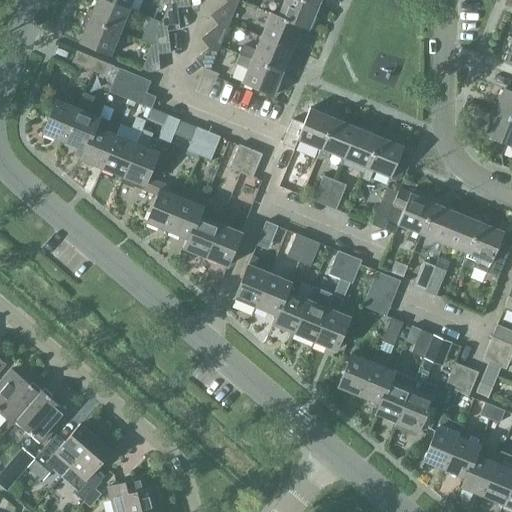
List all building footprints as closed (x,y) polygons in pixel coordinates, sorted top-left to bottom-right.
[(88,9),(85,18),(121,33),(130,10),(106,0),(96,0),(92,11),(88,9)] [(106,0),(130,10),(134,0),(106,0)] [(177,2),(171,0),(170,0),(161,23),(167,26),(168,32),(180,30),(177,8),(177,2)] [(171,0),(177,2),(177,8),(190,7),(188,0),(171,0)] [(224,20),(230,23),(240,0),(239,0),(229,0),(227,2),(211,16),(218,25),(224,20)] [(320,16),(323,8),(303,0),(284,0),(279,16),(278,16),(306,28),(305,28),(309,30),(315,14),(320,16)] [(270,13),(261,36),(293,49),(299,35),(302,36),(305,28),(306,28),(278,16),(279,16),(270,13)] [(112,56),(121,33),(85,18),(81,27),(85,28),(79,43),(112,56)] [(214,44),(221,47),(230,23),(224,20),(218,25),(202,38),(209,48),(214,44)] [(167,26),(161,23),(155,37),(152,46),(157,48),(158,55),(171,53),(168,32),(167,26)] [(145,33),(142,41),(152,46),(155,37),(145,33)] [(244,45),(240,54),(287,74),(291,66),(287,65),(293,49),(261,36),(255,50),(244,45)] [(221,47),(214,44),(209,48),(197,59),(203,67),(205,68),(211,71),(221,47)] [(157,48),(152,46),(142,69),(149,72),(160,71),(158,55),(157,48)] [(72,63),(93,71),(98,59),(77,51),(72,63)] [(240,54),(236,64),(248,69),(242,84),(274,97),(280,81),(284,83),(287,74),(240,54)] [(98,59),(93,71),(103,76),(108,64),(98,59)] [(205,68),(203,72),(217,78),(219,74),(211,71),(205,68)] [(110,91),(120,96),(125,84),(147,93),(151,82),(120,69),(110,91)] [(125,84),(120,96),(152,109),(157,97),(147,93),(125,84)] [(496,102),(492,111),(511,119),(511,92),(504,90),(499,103),(496,102)] [(94,126),(96,127),(100,117),(89,113),(95,97),(84,93),(78,108),(64,143),(84,151),(94,126)] [(43,134),(64,143),(78,108),(57,100),(43,134)] [(298,140),(321,149),(335,114),(327,111),(326,114),(310,108),(303,124),(293,120),(283,144),(294,149),(298,140)] [(511,119),(492,111),(489,120),(491,121),(486,135),(511,145),(511,119)] [(327,161),(330,153),(343,159),(357,127),(343,121),(344,118),(335,114),(321,149),(318,157),(327,161)] [(170,143),(180,121),(168,116),(159,138),(170,143)] [(109,121),(100,117),(96,127),(94,126),(84,151),(80,160),(102,169),(116,135),(105,131),(109,121)] [(102,169),(123,177),(137,144),(137,143),(141,132),(120,124),(116,135),(102,169)] [(343,159),(366,168),(381,133),(373,129),(372,133),(357,127),(343,159)] [(187,150),(200,156),(209,133),(197,128),(187,150)] [(137,143),(137,144),(123,177),(144,186),(145,184),(152,187),(155,179),(148,176),(158,152),(148,148),(153,134),(142,129),(141,132),(137,143)] [(209,133),(200,156),(210,160),(220,138),(209,133)] [(390,137),(381,133),(366,168),(367,169),(363,179),(369,181),(373,171),(391,179),(391,177),(399,181),(411,151),(403,148),(404,146),(389,140),(390,137)] [(229,168),(241,173),(250,150),(239,145),(229,168)] [(262,154),(250,150),(241,173),(253,178),(262,154)] [(313,201),(324,205),(335,180),(324,176),(313,201)] [(146,223),(168,232),(182,197),(161,189),(163,182),(155,179),(152,187),(153,188),(151,193),(157,196),(146,223)] [(346,185),(335,180),(324,205),(336,210),(346,185)] [(383,229),(400,189),(388,184),(371,225),(383,229)] [(421,235),(436,199),(413,190),(411,193),(400,189),(383,229),(395,234),(398,226),(410,231),(407,240),(417,244),(421,235)] [(204,206),(203,206),(182,197),(168,232),(188,240),(189,240),(199,215),(200,215),(204,206)] [(445,203),(436,199),(421,235),(444,245),(457,212),(443,207),(445,203)] [(184,249),(205,258),(220,223),(210,219),(216,204),(205,200),(203,206),(204,206),(200,215),(199,215),(189,240),(188,240),(184,249)] [(444,245),(467,254),(481,218),(474,215),(472,219),(457,212),(444,245)] [(467,254),(462,266),(473,271),(474,268),(486,273),(487,272),(499,277),(509,252),(498,248),(504,232),(489,226),(491,222),(481,218),(467,254)] [(266,221),(256,245),(268,250),(278,226),(266,221)] [(241,232),(220,223),(205,258),(227,267),(241,232)] [(287,257),(298,262),(308,239),(297,234),(287,257)] [(308,239),(298,262),(310,267),(320,244),(308,239)] [(329,274),(340,279),(350,256),(338,251),(329,274)] [(234,299),(256,308),(269,273),(258,269),(262,259),(252,255),(234,299)] [(340,279),(334,295),(314,342),(336,351),(350,316),(338,312),(350,283),(352,284),(362,261),(350,256),(340,279)] [(415,281),(413,287),(425,291),(435,266),(423,262),(415,281)] [(447,271),(435,266),(425,291),(437,296),(447,271)] [(377,271),(372,283),(396,293),(401,281),(377,271)] [(256,308),(276,316),(288,291),(292,282),(290,282),(269,273),(256,308)] [(293,334),(307,299),(297,295),(302,282),(292,278),(290,282),(292,282),(288,291),(276,316),(272,325),(293,334)] [(391,305),(396,293),(372,283),(367,295),(391,305)] [(293,334),(314,342),(334,295),(313,286),(307,299),(293,334)] [(367,295),(362,306),(386,316),(391,305),(367,295)] [(393,346),(403,323),(391,319),(382,341),(393,346)] [(511,331),(497,325),(492,336),(511,345),(511,331)] [(412,354),(424,359),(433,336),(421,331),(412,354)] [(433,336),(424,359),(435,363),(444,341),(433,336)] [(511,345),(492,336),(487,348),(511,358),(511,355),(511,345)] [(506,370),(511,358),(487,348),(482,360),(506,370)] [(337,388),(359,397),(373,362),(352,353),(337,388)] [(395,372),(373,362),(359,397),(379,405),(380,406),(391,380),(395,372)] [(466,369),(455,364),(446,387),(457,391),(466,369)] [(484,375),(495,379),(499,371),(487,366),(484,375)] [(397,423),(394,429),(405,433),(408,432),(416,435),(418,432),(432,398),(437,386),(425,381),(429,372),(419,368),(416,378),(414,381),(411,389),(397,423)] [(478,373),(466,369),(457,391),(469,396),(478,373)] [(0,414),(12,424),(14,422),(39,393),(12,370),(0,384),(0,414)] [(379,405),(375,414),(397,423),(411,389),(414,381),(402,376),(403,375),(395,372),(391,380),(380,406),(379,405)] [(480,384),(477,393),(488,398),(492,388),(495,379),(484,375),(480,384)] [(39,393),(14,422),(41,445),(68,414),(41,391),(39,393)] [(480,414),(492,419),(496,408),(485,403),(480,414)] [(504,411),(496,408),(492,419),(500,423),(504,411)] [(423,461),(444,470),(459,436),(462,428),(464,425),(451,420),(442,416),(423,461)] [(63,446),(54,439),(35,461),(50,473),(52,470),(61,461),(70,468),(99,434),(88,425),(85,429),(81,425),(63,446)] [(462,428),(459,436),(444,470),(465,479),(476,454),(481,443),(483,437),(462,428)] [(94,473),(112,452),(107,448),(111,445),(99,434),(70,468),(84,481),(76,490),(73,493),(84,502),(95,489),(103,481),(94,473)] [(465,479),(461,487),(482,496),(496,462),(486,458),(491,446),(481,443),(476,454),(465,479)] [(13,483),(34,458),(24,450),(3,474),(13,483)] [(482,496),(503,504),(511,482),(511,469),(506,467),(511,455),(501,451),(496,463),(496,462),(482,496)] [(142,479),(124,484),(108,488),(114,511),(143,511),(155,509),(155,506),(160,505),(157,490),(151,491),(150,489),(145,490),(142,479)] [(511,482),(503,504),(511,508),(511,482)]
